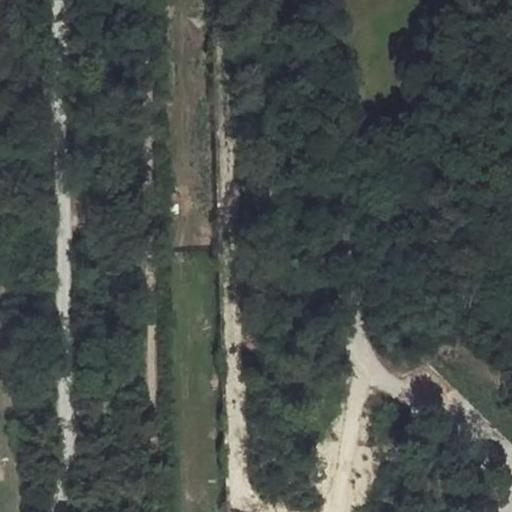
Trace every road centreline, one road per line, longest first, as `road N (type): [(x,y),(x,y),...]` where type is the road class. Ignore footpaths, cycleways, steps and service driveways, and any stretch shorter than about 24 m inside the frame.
road 1 (track): [(502,511),(509,468),(357,349),(348,231)]
road 2 (track): [(372,361),(337,443),(352,511)]
